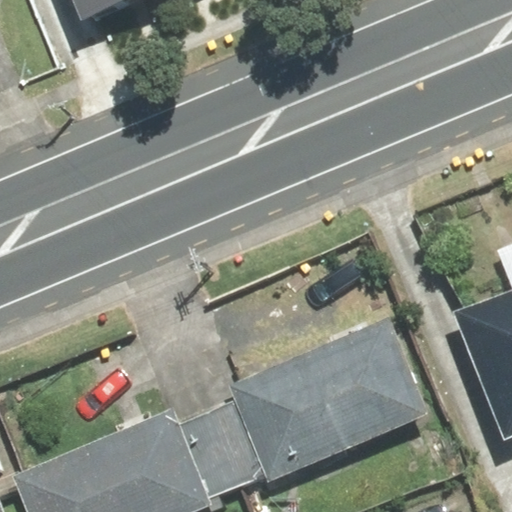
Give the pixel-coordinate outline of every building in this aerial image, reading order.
[(0,0),(0,9),(13,5),(11,0),(0,0)] [(89,0),(96,16),(134,0),(89,0)] [(511,285),(478,299),(511,384),(511,285)] [(406,317),(251,379),(286,467),(442,405),(406,317)] [(36,495),(43,511),(190,511),(240,490),(198,396),(57,459),(67,481),(36,495)] [(0,511),(25,511),(0,437),(0,511)]
